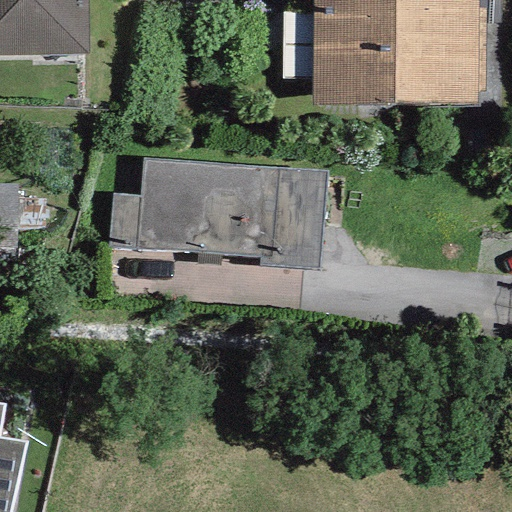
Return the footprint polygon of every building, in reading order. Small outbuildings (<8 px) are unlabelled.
[(86,0),(0,0),(0,52),(88,52),(86,0)] [(332,120),(501,125),(504,11),(335,6),(332,120)] [(292,96),(315,96),(314,25),(292,25),(292,96)] [(325,174),(144,160),(137,248),(318,262),(325,174)] [(0,409),(1,404),(0,404),(0,511),(11,511),(24,442),(0,438),(0,409)]
